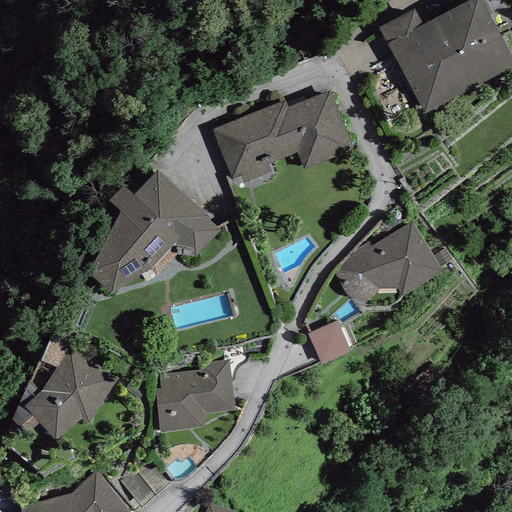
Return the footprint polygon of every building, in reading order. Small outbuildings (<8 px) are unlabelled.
[(414,4),(378,23),(424,110),(511,62),(511,54),(483,0),(460,0),(422,20),(414,4)] [(284,98),(211,127),(231,177),(239,174),(242,181),(270,170),(267,162),(296,151),(303,168),(353,148),(330,88),(287,105),(284,98)] [(135,188),(122,176),(107,194),(121,206),(89,266),(111,287),(153,262),(170,242),(188,244),(195,254),(221,226),(207,214),(209,212),(157,164),(135,188)] [(371,245),(368,241),(356,248),(334,271),(345,291),(348,294),(352,296),(358,298),(366,297),(371,294),(376,290),(379,285),(397,285),(402,292),(442,266),(411,219),(371,245)] [(339,321),(308,335),(319,360),(350,346),(339,321)] [(116,375),(69,347),(42,389),(24,404),(55,439),(82,416),(89,421),(116,375)] [(199,368),(158,375),(160,386),(154,387),(159,429),(201,422),(205,410),(235,405),(228,357),(198,362),(199,368)] [(125,511),(130,508),(96,470),(72,491),(82,511),(125,511)] [(82,511),(72,491),(22,503),(20,511),(82,511)]
